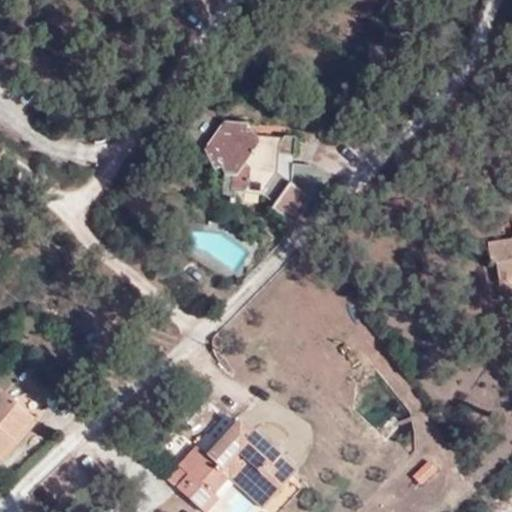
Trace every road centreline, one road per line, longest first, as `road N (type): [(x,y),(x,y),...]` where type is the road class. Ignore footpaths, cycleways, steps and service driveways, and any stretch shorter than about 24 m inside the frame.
road 1 (residential): [(200,324),(231,308),(460,82),(500,0)]
road 2 (residential): [(200,324),(0,510)]
road 3 (residential): [(235,0),(72,209)]
road 4 (residential): [(72,209),(129,276),(200,324)]
